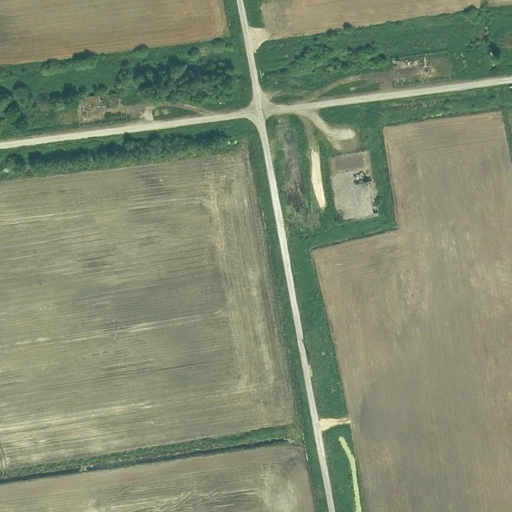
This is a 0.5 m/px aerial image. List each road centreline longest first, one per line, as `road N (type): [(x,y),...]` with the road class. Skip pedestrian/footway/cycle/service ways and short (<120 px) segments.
road 1 (track): [(240,0),(333,511)]
road 2 (track): [(511,76),(0,141)]
